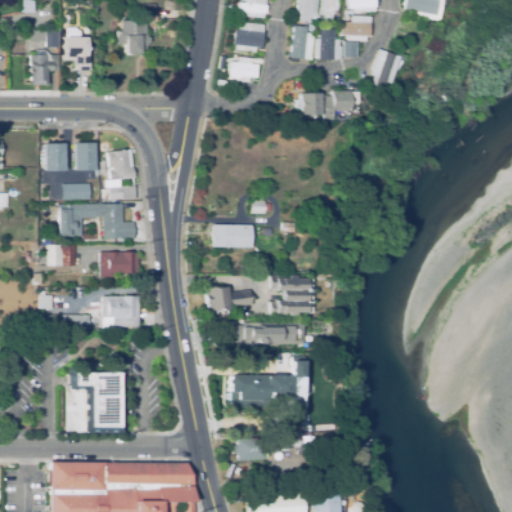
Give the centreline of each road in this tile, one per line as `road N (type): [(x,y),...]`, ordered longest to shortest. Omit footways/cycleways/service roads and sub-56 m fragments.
road 1 (residential): [(190,108),(238,107),(268,87),(280,0),(389,9),(355,72),(337,83),(269,81)]
road 2 (residential): [(0,447),(198,446)]
road 3 (residential): [(190,108),(0,108)]
road 4 (residential): [(198,446),(166,262)]
road 5 (residential): [(166,262),(154,147),(128,118),(99,107)]
road 6 (residential): [(166,262),(182,146),(157,170)]
